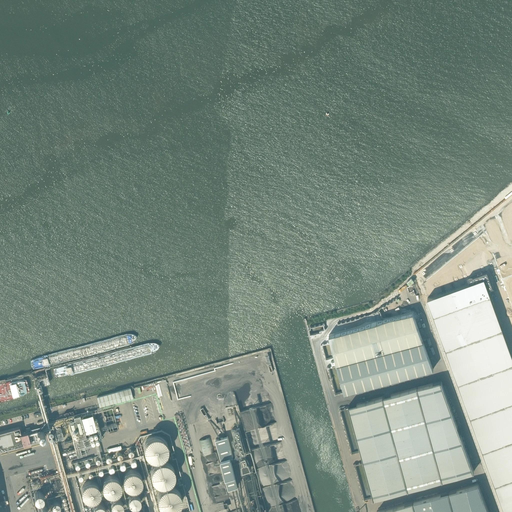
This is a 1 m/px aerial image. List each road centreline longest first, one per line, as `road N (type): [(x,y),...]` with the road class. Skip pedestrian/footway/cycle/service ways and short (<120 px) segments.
road 1 (unknown): [(329,399),(322,336),(336,320),(396,291),(419,301),(446,367)]
road 2 (unknown): [(511,368),(467,243),(511,202)]
road 3 (unknown): [(362,503),(483,469)]
road 4 (unknown): [(329,399),(446,367)]
